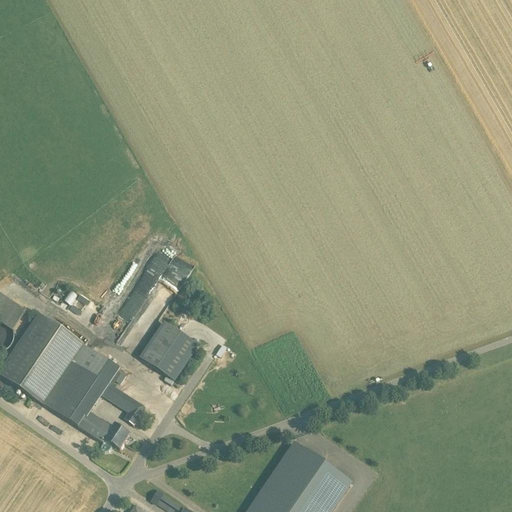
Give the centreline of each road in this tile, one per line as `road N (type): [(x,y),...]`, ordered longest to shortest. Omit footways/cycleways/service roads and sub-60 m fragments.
road 1 (track): [(511,340),(131,479)]
road 2 (unclassified): [(0,408),(120,487)]
